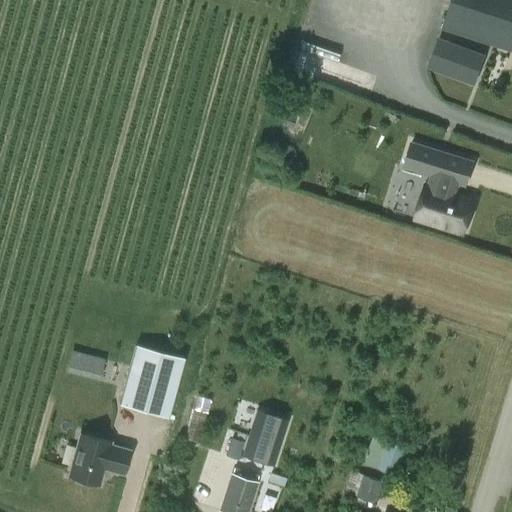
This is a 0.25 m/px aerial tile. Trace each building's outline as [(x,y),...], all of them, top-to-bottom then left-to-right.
[(511,0),(451,0),(441,30),(511,52),(511,0)] [(439,37),(427,68),(473,85),(485,55),(439,37)] [(404,218),(448,234),(460,201),(436,194),(439,182),(453,186),(460,163),(399,145),(394,165),(429,175),(424,190),(411,187),(404,218)] [(119,404),(167,417),(184,357),(135,345),(119,404)] [(96,378),(103,359),(69,347),(62,366),(96,378)] [(242,455),(273,465),(287,420),(256,410),(242,455)] [(205,414),(193,411),(191,418),(185,439),(186,439),(197,443),(205,414)] [(129,451),(109,445),(110,442),(92,437),(80,434),(68,476),(74,478),(77,482),(87,485),(92,483),(98,485),(103,466),(110,468),(110,470),(123,474),(129,451)] [(372,436),(363,465),(397,476),(406,447),(372,436)] [(238,459),(244,442),(232,438),(226,455),(238,459)] [(233,469),(220,509),(228,511),(245,511),(258,476),(233,469)] [(364,510),(367,499),(378,503),(384,481),(363,474),(352,471),(345,493),(354,496),(352,506),(364,510)]
